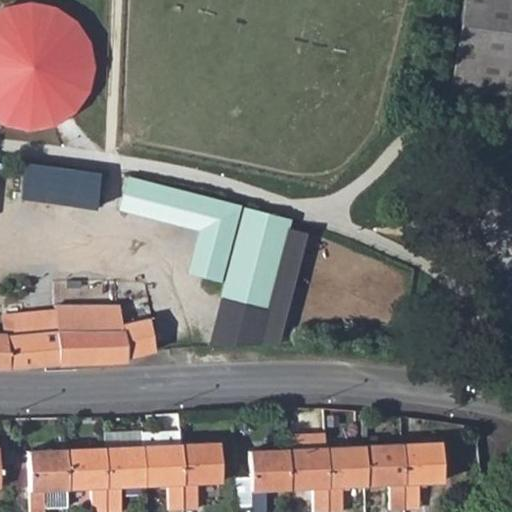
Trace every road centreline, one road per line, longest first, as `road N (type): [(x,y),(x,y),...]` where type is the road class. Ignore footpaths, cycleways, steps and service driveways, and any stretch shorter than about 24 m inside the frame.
road 1 (tertiary): [(121,389),(305,380),(398,385),(511,414)]
road 2 (tertiary): [(0,401),(121,389)]
road 3 (tertiary): [(121,389),(0,379)]
